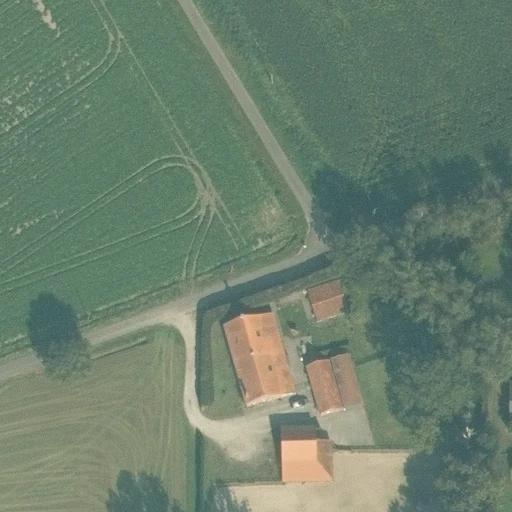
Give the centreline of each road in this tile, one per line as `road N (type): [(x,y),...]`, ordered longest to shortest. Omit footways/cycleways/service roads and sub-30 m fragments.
road 1 (unclassified): [(0,372),(332,248)]
road 2 (unclassified): [(332,248),(183,0)]
road 3 (unclassified): [(332,248),(511,181)]
